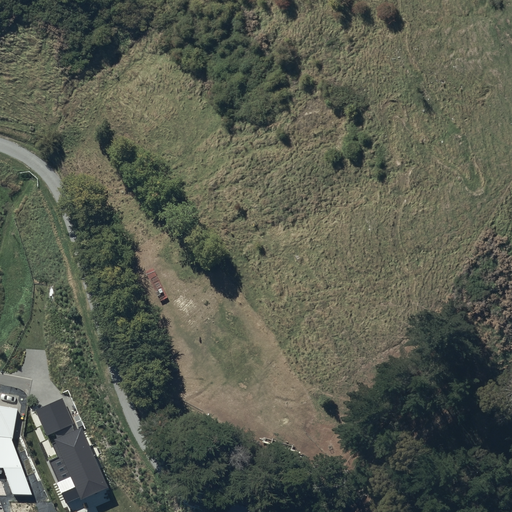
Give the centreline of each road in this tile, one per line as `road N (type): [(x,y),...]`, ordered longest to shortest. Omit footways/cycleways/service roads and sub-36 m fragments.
road 1 (track): [(397,0),(407,56),(482,176),(477,189),(465,186),(399,114),(385,114),(404,172),(394,241),(425,309),(414,326),(333,248),(284,182),(265,188),(263,212),(284,293),(266,296),(187,182)]
road 2 (residential): [(0,144),(28,155),(60,190),(166,501),(215,511)]
